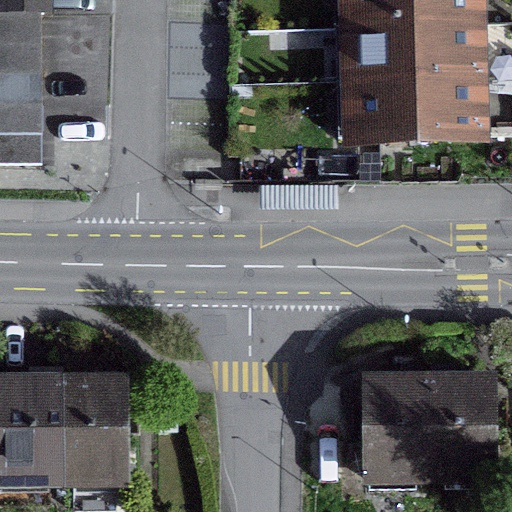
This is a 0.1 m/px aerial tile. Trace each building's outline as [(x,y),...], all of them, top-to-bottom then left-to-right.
[(0,0),(0,167),(38,168),(38,150),(38,105),(37,46),(38,0),(0,0)] [(348,0),(352,144),(475,141),(475,112),(473,56),(471,0),(348,0)] [(328,195),(252,195),(252,215),(328,215),(328,195)] [(396,388),(362,388),(362,483),(427,483),(491,482),(490,387),(455,387),(455,379),(455,372),(426,373),(396,373),(396,380),(396,388)] [(0,485),(58,485),(123,485),(122,389),(87,390),(87,382),(87,375),(58,375),(28,375),(28,383),(28,390),(0,390),(0,485)]
